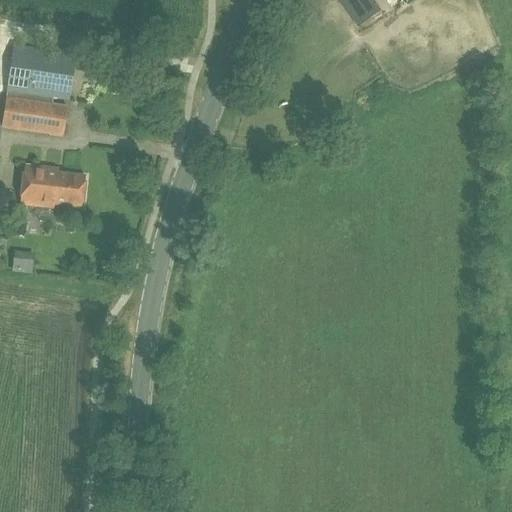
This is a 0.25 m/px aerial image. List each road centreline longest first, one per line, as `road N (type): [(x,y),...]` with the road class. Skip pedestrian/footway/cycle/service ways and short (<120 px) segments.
road 1 (tertiary): [(132,511),(136,426),(163,252),(249,0)]
road 2 (unknown): [(171,162),(0,136)]
